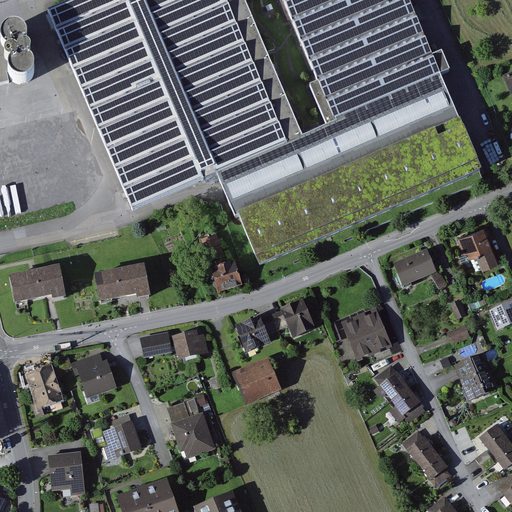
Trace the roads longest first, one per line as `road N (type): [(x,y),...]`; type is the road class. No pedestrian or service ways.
road 1 (residential): [(476,511),(369,254)]
road 2 (residential): [(114,332),(227,309),(369,254)]
road 3 (residential): [(0,372),(26,511)]
road 4 (residential): [(165,463),(114,332)]
road 5 (residential): [(369,254),(486,206)]
